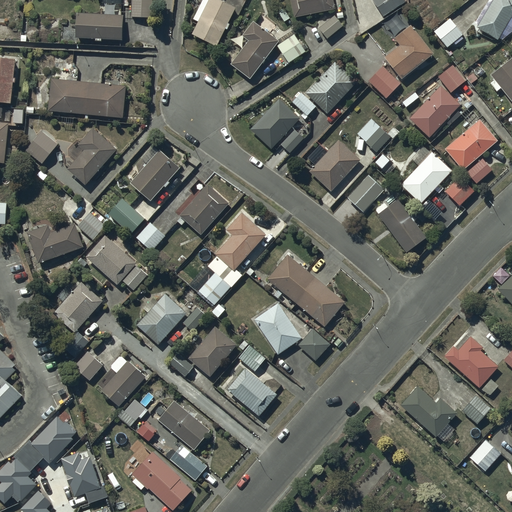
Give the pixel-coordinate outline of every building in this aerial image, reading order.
[(151,0),(131,0),(131,17),(152,17),(151,0)] [(202,0),(193,19),(198,21),(192,34),(217,47),(226,28),(228,29),(230,24),(229,23),(236,8),(220,0),(202,0)] [(333,0),(291,0),(295,17),(335,9),(333,0)] [(406,2),(404,0),(373,0),(384,17),(406,2)] [(511,16),(511,0),(493,0),(478,27),(499,39),(511,16)] [(124,15),(77,13),(76,37),(96,38),(96,41),(102,41),(102,39),(123,40),(124,15)] [(343,26),(335,16),(319,28),(328,39),(343,26)] [(450,18),(434,31),(448,47),(464,34),(450,18)] [(280,41),(254,21),(242,36),(248,41),(231,64),(250,79),(280,41)] [(401,45),(385,57),(402,79),(435,53),(412,25),(395,38),(401,45)] [(305,51),(295,34),(278,45),(288,62),(305,51)] [(16,59),(0,57),(0,101),(12,103),(16,59)] [(511,58),(491,75),(495,79),(491,83),(497,91),(502,88),(511,100),(511,58)] [(358,82),(335,62),(306,93),(327,114),(358,82)] [(453,64),(438,76),(451,92),(466,81),(453,64)] [(401,83),(383,66),(369,81),(387,98),(401,83)] [(485,72),(481,67),(467,78),(471,84),(478,79),(478,78),(485,72)] [(127,86),(51,79),(48,110),(124,118),(127,86)] [(461,105),(441,85),(409,119),(429,138),(461,105)] [(302,92),(293,102),(303,112),(301,115),(305,119),(308,116),(317,106),(302,92)] [(300,118),(280,99),(251,130),(271,149),(300,118)] [(389,121),(378,111),(373,116),(384,127),(389,121)] [(372,119),(357,133),(377,153),(391,137),(394,139),(399,132),(393,127),(387,133),(372,119)] [(499,141),(480,120),(445,149),(463,170),(499,141)] [(8,122),(0,121),(0,161),(6,162),(8,122)] [(86,185),(117,149),(93,128),(78,145),(84,150),(68,169),(86,185)] [(304,138),(295,130),(281,144),(290,153),(304,138)] [(58,145),(41,131),(26,151),(43,163),(58,145)] [(361,160),(340,140),(310,172),(332,192),(361,160)] [(159,151),(152,145),(141,158),(148,164),(131,183),(151,201),(181,167),(160,150),(159,151)] [(439,184),(452,170),(424,145),(411,158),(419,165),(401,184),(422,203),(435,189),(439,193),(443,187),(439,184)] [(485,161),(483,158),(467,172),(477,183),(493,169),(490,167),(493,164),(488,158),(485,161)] [(384,190),(369,175),(348,197),(364,212),(384,190)] [(460,176),(445,191),(460,206),(474,191),(460,176)] [(229,204),(208,183),(179,216),(202,235),(229,204)] [(122,198),(108,213),(131,234),(145,218),(122,198)] [(386,202),(376,209),(407,252),(426,238),(399,200),(389,207),(386,202)] [(428,200),(423,206),(445,225),(450,220),(428,200)] [(79,225),(78,226),(93,240),(106,226),(91,212),(93,211),(82,201),(70,216),(79,225)] [(266,235),(240,211),(223,230),(226,233),(228,231),(233,235),(216,253),(234,270),(266,235)] [(166,236),(150,222),(137,238),(152,252),(166,236)] [(29,236),(24,238),(34,263),(38,262),(38,263),(83,247),(75,223),(51,232),(49,225),(28,232),(29,236)] [(105,235),(86,256),(118,285),(137,264),(105,235)] [(287,254),(267,278),(326,326),(345,303),(287,254)] [(234,272),(217,256),(208,266),(215,273),(199,291),(215,305),(231,287),(232,288),(243,275),(236,269),(234,272)] [(136,266),(123,280),(135,291),(148,276),(136,266)] [(511,276),(499,288),(511,303),(511,276)] [(75,332),(103,301),(82,282),(54,313),(75,332)] [(187,313),(166,294),(159,302),(154,297),(144,309),(149,313),(137,326),(158,345),(187,313)] [(279,303),(255,319),(278,355),(302,339),(279,303)] [(205,314),(197,307),(184,322),(192,329),(205,314)] [(211,377),(237,344),(215,327),(189,360),(211,377)] [(330,343),(313,329),(299,346),(316,360),(330,343)] [(0,417),(21,396),(2,378),(13,367),(0,354),(0,336),(2,334),(0,332),(0,417)] [(89,341),(78,332),(64,348),(75,358),(89,341)] [(453,345),(444,355),(480,387),(499,366),(481,350),(483,348),(470,337),(459,350),(453,345)] [(250,345),(239,358),(254,371),(265,359),(250,345)] [(103,365),(87,351),(74,366),(90,380),(103,365)] [(178,353),(169,363),(185,377),(194,367),(178,353)] [(120,406),(147,376),(128,361),(121,355),(111,367),(117,373),(102,390),(120,406)] [(245,368),(227,389),(260,416),(278,395),(245,368)] [(498,385),(491,379),(482,390),(489,396),(498,385)] [(418,386),(401,405),(436,437),(458,413),(441,397),(436,402),(418,386)] [(476,394),(462,410),(478,424),(492,409),(476,394)] [(148,410),(135,400),(126,411),(123,409),(118,415),(131,426),(139,417),(141,418),(148,410)] [(175,400),(159,420),(194,450),(211,431),(175,400)] [(59,418),(34,444),(44,453),(50,459),(61,446),(64,448),(71,440),(69,438),(76,431),(67,423),(65,425),(59,418)] [(34,444),(29,439),(21,448),(36,462),(44,453),(34,444)] [(501,454),(486,440),(470,457),(486,471),(501,454)] [(182,445),(170,459),(195,480),(207,466),(182,445)] [(36,462),(21,448),(14,456),(18,459),(28,470),(36,462)] [(136,477),(132,481),(142,490),(145,486),(148,489),(149,488),(173,510),(191,491),(179,480),(181,477),(153,451),(132,474),(136,477)] [(78,455),(65,460),(77,494),(87,491),(99,487),(90,459),(81,462),(78,455)] [(28,470),(18,459),(12,465),(9,463),(0,472),(0,477),(5,482),(0,487),(0,494),(5,500),(13,492),(20,499),(34,484),(24,474),(28,470)] [(99,487),(87,491),(89,496),(90,502),(108,496),(104,485),(99,487)] [(49,503),(40,493),(25,508),(28,511),(45,511),(43,509),(46,506),(49,503)]
